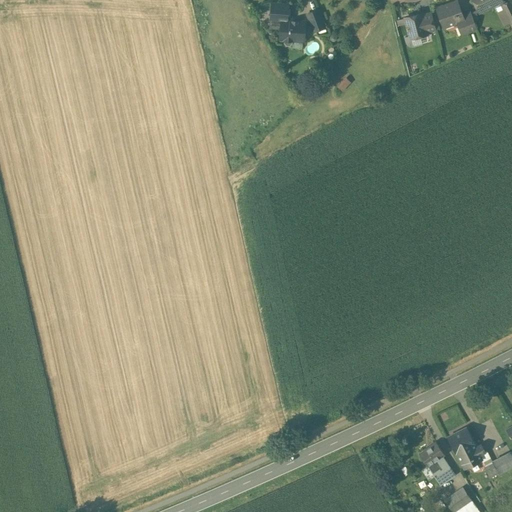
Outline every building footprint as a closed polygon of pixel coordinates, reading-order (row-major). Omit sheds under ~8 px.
[(488,8),(501,0),(472,0),(479,12),(480,12),(483,13),(487,10),(488,8)] [(458,1),(437,8),(443,27),(457,22),(461,34),(477,30),(470,13),(463,15),(458,1)] [(511,5),(510,1),(502,5),(511,22),(511,21),(511,5)] [(290,5),(272,3),(270,18),(288,20),(290,5)] [(319,8),(305,13),(312,33),(326,28),(319,8)] [(422,14),(405,17),(410,38),(427,35),(426,33),(423,16),(422,14)] [(432,14),(423,16),(426,33),(436,30),(432,14)] [(305,22),(288,20),(270,18),(269,27),(281,28),(279,38),(283,39),(283,42),(285,45),(289,45),(291,44),(292,40),(303,41),(305,22)] [(343,91),(351,82),(345,77),(337,87),(343,91)] [(466,426),(447,436),(455,452),(456,452),(474,442),(475,442),(466,426)] [(436,441),(419,453),(429,467),(431,466),(437,475),(436,475),(441,482),(454,474),(441,455),(444,453),(436,441)] [(476,446),(474,442),(456,452),(464,467),(482,458),(480,453),(485,450),(481,443),(476,446)] [(511,451),(511,450),(485,464),(488,471),(496,467),(499,472),(511,464),(511,451)] [(478,481),(473,484),(479,493),(484,490),(478,481)] [(462,487),(445,500),(453,511),(470,498),(462,487)]
